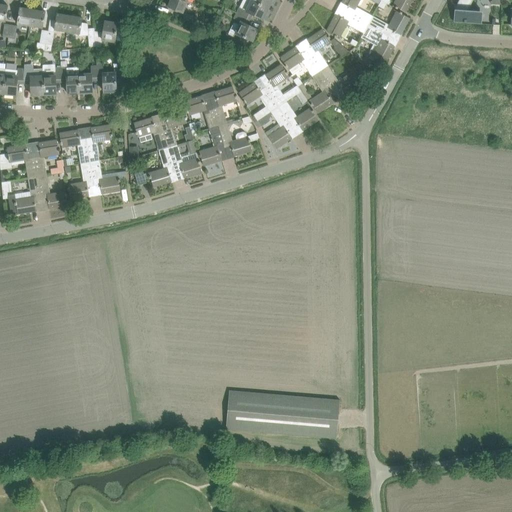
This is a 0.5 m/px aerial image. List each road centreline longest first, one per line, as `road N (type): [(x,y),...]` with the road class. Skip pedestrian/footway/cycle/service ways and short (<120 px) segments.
road 1 (residential): [(0,238),(168,203),(329,152),(363,127)]
road 2 (unclassified): [(373,473),(363,127)]
road 3 (residential): [(277,25),(255,56),(197,83),(125,106),(46,112)]
road 4 (unclassified): [(373,473),(511,455)]
